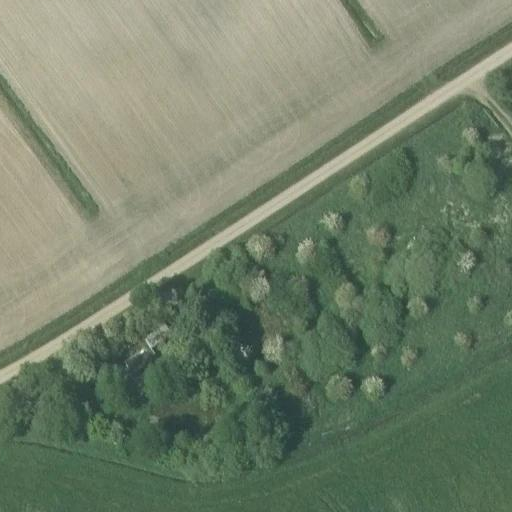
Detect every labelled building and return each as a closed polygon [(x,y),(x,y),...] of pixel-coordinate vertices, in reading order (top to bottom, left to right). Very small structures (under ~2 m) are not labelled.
[(161,345),(154,333),(143,341),(150,352),(161,345)] [(134,368),(128,351),(110,357),(115,374),(134,368)] [(149,355),(134,369),(144,380),(159,367),(149,355)] [(161,389),(168,384),(162,375),(155,380),(161,389)] [(149,386),(144,386),(138,390),(136,395),(139,399),(144,400),(151,395),(151,390),(149,386)]
